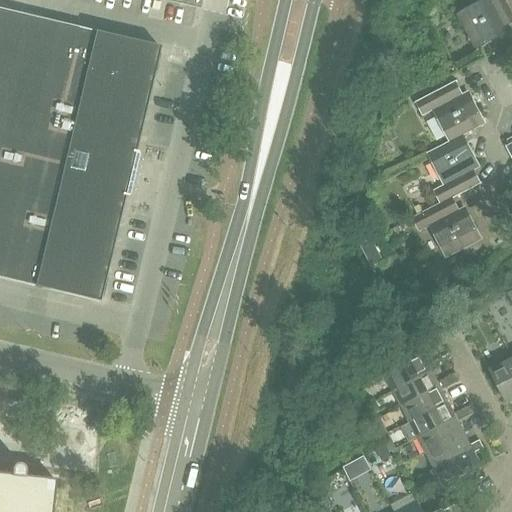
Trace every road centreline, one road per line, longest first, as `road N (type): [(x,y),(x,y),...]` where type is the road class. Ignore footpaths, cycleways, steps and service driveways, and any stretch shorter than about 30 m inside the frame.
road 1 (secondary): [(196,401),(300,0)]
road 2 (unclassified): [(124,384),(206,42)]
road 3 (unclassified): [(26,0),(206,42)]
road 4 (residential): [(511,64),(486,77),(498,102),(493,156),(507,184)]
road 5 (unclassified): [(0,354),(124,384)]
